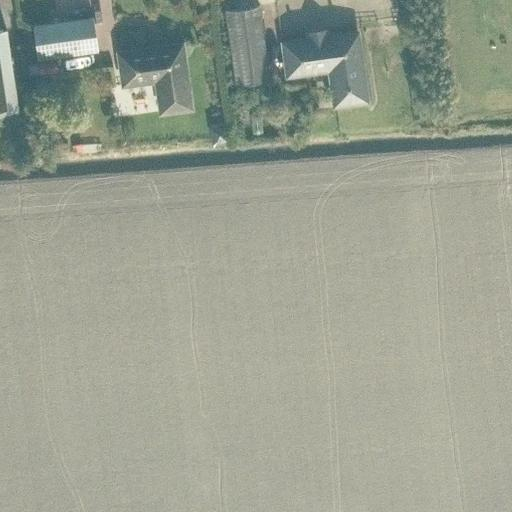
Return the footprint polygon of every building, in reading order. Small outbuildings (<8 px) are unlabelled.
[(511,0),(461,0),(463,31),(511,27),(511,0)] [(258,4),(224,9),(234,81),(268,77),(258,4)] [(92,15),(32,23),(36,56),(97,47),(92,15)] [(0,27),(0,120),(1,121),(0,117),(16,115),(15,107),(16,106),(5,27),(0,27)] [(330,72),(334,103),(366,99),(356,31),(283,42),(287,73),(325,68),(330,72)] [(191,109),(186,74),(181,43),(118,52),(122,83),(152,79),(157,114),(191,109)] [(58,70),(56,57),(38,59),(40,73),(58,70)]
